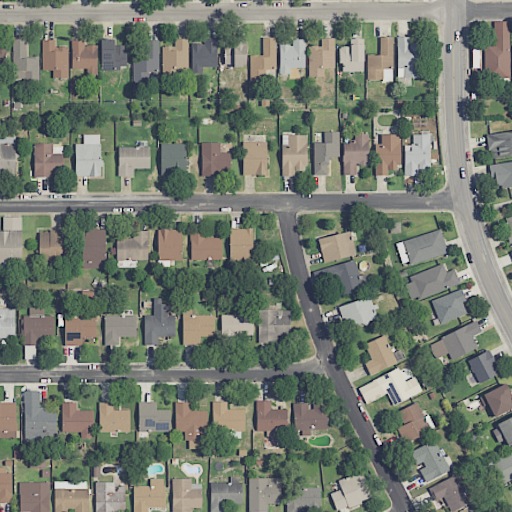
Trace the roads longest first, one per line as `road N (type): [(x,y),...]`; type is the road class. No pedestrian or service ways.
road 1 (residential): [(511,11),(0,14)]
road 2 (residential): [(0,205),(467,201)]
road 3 (residential): [(333,363),(303,371),(0,373)]
road 4 (tertiary): [(452,0),(463,183),(511,324)]
road 5 (residential): [(406,511),(316,323),(286,205)]
